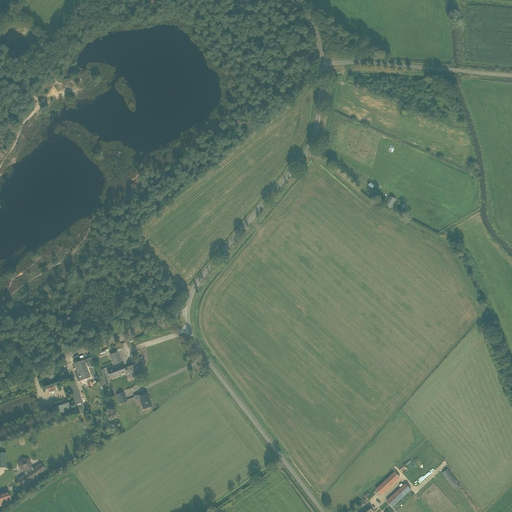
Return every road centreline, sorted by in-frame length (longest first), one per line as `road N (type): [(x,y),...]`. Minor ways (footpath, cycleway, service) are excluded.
road 1 (unclassified): [(186,310),(199,279),(309,149),(322,64)]
road 2 (unclassified): [(323,511),(191,339),(186,310)]
road 3 (unclassified): [(186,310),(0,377)]
road 4 (residential): [(450,70),(322,64)]
